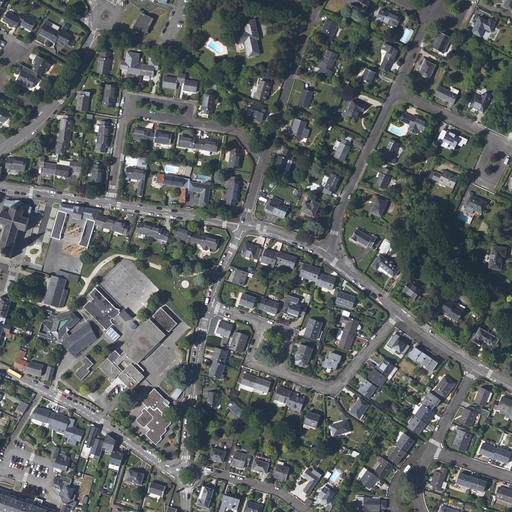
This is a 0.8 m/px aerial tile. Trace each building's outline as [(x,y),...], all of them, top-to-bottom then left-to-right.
[(346,0),(346,2),(360,8),(360,7),(366,10),(370,2),(365,0),(346,0)] [(511,0),(505,0),(503,7),(511,10),(511,0)] [(377,17),(382,20),(397,27),(401,17),(387,11),(386,12),(380,10),(377,17)] [(16,28),(19,23),(22,17),(19,15),(17,17),(8,12),(3,21),(9,24),(8,25),(12,27),(13,26),(16,28)] [(144,35),(153,18),(142,12),(133,29),(144,35)] [(19,23),(22,25),(22,26),(31,31),(36,22),(27,17),(28,16),(24,13),(22,17),(19,23)] [(481,37),(484,29),(488,21),(479,17),(472,32),(481,37)] [(324,26),(320,36),(331,41),(338,24),(327,19),(325,23),(328,24),(327,27),(324,26)] [(51,28),(53,24),(46,20),(39,33),(51,40),(51,41),(55,44),(56,41),(61,33),(57,31),(51,28)] [(67,20),(64,28),(68,30),(72,23),(67,20)] [(259,54),(256,41),(256,39),(255,35),(258,34),(255,20),(244,22),(246,32),(236,34),(237,44),(245,42),(248,57),(259,54)] [(56,41),(60,43),(62,41),(64,42),(68,44),(72,46),(75,41),(71,38),(72,36),(66,33),(67,32),(63,29),(61,33),(56,41)] [(434,44),(432,48),(443,53),(451,38),(439,32),(434,43),(435,44),(435,45),(434,44)] [(382,47),(388,49),(387,51),(384,58),(382,64),(389,67),(392,62),(394,62),(399,50),(384,43),(382,47)] [(320,62),(319,65),(321,66),(319,72),(330,77),(333,71),(330,71),(337,54),(328,50),(323,61),(322,63),(320,62)] [(108,75),(111,59),(110,59),(111,53),(102,51),(101,58),(100,57),(97,73),(108,75)] [(32,70),(41,75),(43,72),(45,73),(48,68),(49,68),(52,63),(37,55),(34,61),(36,62),(32,70)] [(142,64),(129,62),(130,57),(126,57),(125,65),(128,66),(127,73),(140,75),(142,64)] [(153,77),(154,69),(158,70),(159,62),(155,61),(156,60),(150,59),(148,60),(148,65),(142,64),(140,75),(153,77)] [(420,71),(419,74),(429,79),(436,65),(425,60),(420,71)] [(361,80),(371,84),(375,73),(366,68),(361,80)] [(177,79),(164,76),(163,87),(176,89),(177,82),(180,82),(182,74),(183,70),(179,69),(177,79)] [(17,81),(31,89),(37,78),(23,70),(17,81)] [(184,83),(183,90),(196,92),(197,82),(185,80),(186,75),(182,74),(180,82),(184,83)] [(268,88),(270,89),(271,84),(260,81),(256,93),(255,93),(253,98),(265,101),(266,95),(268,88)] [(112,108),(113,101),(115,102),(117,86),(106,84),(104,100),(104,106),(112,108)] [(434,95),(447,101),(448,100),(454,103),(457,95),(450,92),(438,86),(434,95)] [(298,105),(308,108),(313,92),(303,89),(298,105)] [(87,112),(89,96),(90,92),(81,91),(80,95),(79,94),(76,110),(87,112)] [(479,110),(483,112),(488,101),(491,100),(488,91),(484,93),(482,98),(475,95),(470,106),(479,110)] [(204,94),(201,110),(202,110),(202,113),(211,115),(212,111),(212,112),(215,96),(212,95),(207,94),(204,94)] [(346,114),(356,119),(360,110),(363,112),(365,106),(352,100),(346,114)] [(252,102),(251,104),(249,112),(248,112),(247,114),(247,115),(252,117),(253,116),(253,117),(257,118),(256,120),(261,122),(264,114),(266,114),(268,106),(261,104),(252,102)] [(0,120),(5,123),(9,125),(11,120),(10,117),(9,116),(11,113),(6,109),(5,111),(2,109),(3,108),(0,106),(0,120)] [(71,130),(72,120),(72,116),(64,115),(63,119),(62,118),(60,129),(71,130)] [(403,122),(409,125),(408,126),(409,126),(407,130),(410,131),(410,133),(413,134),(414,133),(416,134),(418,130),(423,132),(428,122),(413,116),(413,117),(407,115),(403,122)] [(290,133),(289,137),(301,140),(302,137),(306,139),(309,130),(305,128),(307,122),(296,119),(293,128),(291,134),(290,133)] [(109,136),(110,126),(109,126),(109,122),(101,121),(100,124),(98,135),(109,136)] [(152,133),(148,132),(148,130),(133,128),(131,139),(147,141),(151,141),(152,133)] [(58,154),(67,155),(71,130),(60,129),(58,143),(57,142),(55,153),(58,154)] [(440,139),(448,143),(453,145),(457,135),(452,132),(452,133),(448,131),(445,129),(440,139)] [(154,142),(170,145),(171,134),(156,132),(156,133),(152,133),(151,141),(154,142)] [(96,145),(97,145),(96,151),(104,152),(105,146),(107,147),(109,136),(98,135),(96,145)] [(199,140),(195,139),(196,138),(180,135),(178,146),(194,149),(194,148),(197,149),(199,140)] [(201,149),(201,150),(210,151),(216,152),(218,141),(203,139),(203,141),(199,140),(197,149),(201,149)] [(337,151),(334,157),(344,161),(350,147),(349,146),(350,143),(343,139),(341,142),(341,143),(337,151)] [(382,158),(394,164),(396,159),(393,158),(399,144),(390,139),(383,153),(384,154),(382,158)] [(239,169),(241,153),(239,153),(240,149),(232,148),(231,152),(230,152),(228,167),(239,169)] [(275,168),(285,171),(288,159),(289,159),(292,151),(285,148),(282,157),(279,156),(275,168)] [(57,165),(44,163),(45,157),(41,157),(39,165),(43,166),(42,173),(55,175),(57,165)] [(68,177),(69,170),(81,172),(83,158),(79,157),(78,162),(70,161),(70,162),(60,160),(60,162),(57,162),(57,165),(55,175),(68,177)] [(9,168),(9,169),(24,171),(26,160),(11,158),(10,159),(7,158),(5,168),(9,168)] [(101,185),(104,169),(102,169),(103,165),(94,164),(94,168),(93,167),(91,183),(101,185)] [(146,170),(131,167),(131,168),(127,167),(125,177),(129,177),(129,178),(145,180),(146,170)] [(375,185),(384,189),(390,177),(389,177),(392,171),(385,168),(382,173),(380,173),(375,185)] [(432,179),(453,188),(458,177),(444,170),(442,175),(435,172),(432,179)] [(181,186),(180,201),(186,202),(186,196),(186,187),(189,188),(190,181),(191,179),(159,173),(157,183),(181,186)] [(318,191),(330,196),(333,191),(334,191),(341,177),(331,173),(325,187),(322,186),(321,188),(320,188),(318,191)] [(239,192),(241,181),(238,181),(239,177),(231,176),(230,180),(228,190),(239,192)] [(211,184),(190,181),(189,188),(188,193),(194,194),(194,191),(201,193),(199,205),(208,207),(211,184)] [(226,201),(227,201),(226,204),(235,206),(235,202),(237,202),(239,192),(228,190),(226,201)] [(465,206),(470,194),(472,195),(473,193),(469,191),(463,204),(465,206)] [(465,206),(475,211),(482,214),(487,202),(472,195),(470,194),(465,206)] [(266,209),(268,210),(267,212),(272,214),(273,212),(284,217),(288,208),(281,204),(282,201),(274,197),(272,200),(270,199),(266,209)] [(371,212),(381,217),(387,203),(377,198),(371,212)] [(3,211),(0,219),(0,223),(6,225),(4,232),(3,231),(3,232),(3,233),(2,239),(1,238),(1,240),(0,244),(0,254),(1,255),(0,255),(2,256),(2,255),(4,256),(6,256),(6,257),(7,257),(10,258),(11,257),(10,257),(12,251),(13,251),(13,250),(12,250),(14,243),(15,244),(15,243),(14,242),(16,236),(17,236),(17,235),(19,229),(25,231),(29,218),(28,218),(32,207),(28,206),(26,205),(22,203),(21,202),(20,201),(18,201),(16,201),(12,201),(11,201),(6,200),(3,211)] [(301,211),(314,217),(319,204),(312,201),(311,204),(305,202),(301,211)] [(59,240),(61,236),(60,236),(66,213),(72,215),(72,218),(79,220),(80,218),(87,220),(80,242),(79,242),(78,245),(87,248),(88,246),(94,225),(97,215),(99,209),(83,207),(82,210),(75,207),(75,206),(60,204),(51,237),(59,240)] [(465,206),(464,209),(474,214),(475,211),(465,206)] [(102,227),(112,231),(115,220),(105,217),(105,218),(97,215),(94,225),(102,227)] [(122,234),(122,233),(126,234),(128,226),(125,225),(125,223),(115,220),(112,231),(122,234)] [(152,226),(142,223),(142,224),(138,223),(136,232),(139,233),(149,236),(152,226)] [(44,243),(48,226),(45,225),(44,228),(39,227),(35,240),(44,243)] [(159,239),(160,239),(163,240),(165,232),(166,232),(162,230),(162,229),(152,226),(149,236),(159,239)] [(197,235),(192,233),(192,231),(177,227),(174,237),(189,241),(195,243),(197,235)] [(351,238),(356,241),(357,240),(367,246),(368,245),(371,247),(377,237),(374,235),(372,238),(357,229),(351,238)] [(201,244),(201,245),(202,245),(201,247),(202,249),(206,251),(209,249),(209,247),(216,249),(219,239),(204,235),(203,236),(197,235),(195,243),(201,244)] [(245,255),(250,257),(250,258),(254,259),(254,258),(258,260),(261,249),(258,248),(250,245),(250,244),(245,242),(241,255),(245,256),(245,255)] [(505,257),(506,248),(492,246),(489,268),(501,270),(503,256),(505,257)] [(269,251),(265,249),(261,262),(274,266),(274,265),(278,255),(269,252),(269,251)] [(276,266),(277,263),(293,268),(297,258),(289,255),(289,256),(279,253),(278,254),(278,255),(274,265),(276,266)] [(387,261),(380,255),(372,265),(376,269),(379,266),(393,277),(399,270),(392,264),(387,261)] [(311,266),(299,262),(294,277),(299,278),(299,276),(316,282),(319,273),(320,271),(311,267),(311,266)] [(232,282),(243,286),(247,274),(248,272),(237,269),(232,282)] [(67,279),(68,280),(70,274),(58,270),(56,276),(67,279)] [(332,291),(336,281),(327,277),(327,276),(319,273),(316,282),(315,284),(332,291)] [(77,283),(79,277),(70,274),(68,280),(77,283)] [(45,302),(62,308),(63,307),(64,304),(63,303),(64,300),(65,300),(66,298),(65,296),(66,294),(67,293),(68,291),(67,289),(64,289),(67,279),(56,276),(53,275),(52,277),(45,302)] [(417,287),(410,282),(403,290),(414,299),(421,291),(417,287)] [(110,320),(113,318),(109,315),(114,310),(118,314),(120,312),(120,311),(120,309),(116,308),(96,288),(89,294),(93,299),(91,301),(90,300),(83,307),(98,321),(107,330),(114,323),(110,320)] [(352,308),(356,297),(339,292),(335,303),(352,308)] [(252,309),(256,298),(243,293),(239,304),(252,309)] [(0,322),(5,324),(6,320),(12,299),(11,299),(9,298),(1,296),(0,298),(0,322)] [(276,314),(280,304),(263,298),(259,308),(276,314)] [(444,314),(450,317),(451,316),(458,320),(464,311),(463,311),(454,305),(455,303),(448,299),(440,311),(445,313),(444,314)] [(291,316),(290,317),(294,318),(299,306),(295,304),(289,302),(285,301),(282,312),(291,316)] [(454,305),(463,311),(465,307),(456,302),(455,303),(454,305)] [(162,307),(154,316),(155,317),(152,321),(165,333),(168,330),(170,332),(178,323),(162,307)] [(56,344),(57,342),(60,343),(61,343),(61,341),(59,339),(67,332),(79,319),(72,311),(69,312),(62,314),(56,316),(52,314),(52,311),(46,309),(37,339),(56,344)] [(114,324),(119,324),(121,323),(124,322),(127,320),(130,319),(132,317),(128,312),(124,309),(120,312),(118,314),(114,310),(109,315),(113,318),(110,320),(114,323),(114,324)] [(346,324),(344,331),(355,335),(357,329),(358,324),(360,321),(349,317),(342,315),(340,321),(346,324)] [(317,339),(323,323),(310,318),(307,325),(309,326),(306,335),(317,339)] [(139,363),(145,357),(160,342),(167,335),(165,333),(152,321),(151,319),(122,347),(126,350),(139,363)] [(221,333),(221,334),(223,335),(229,337),(233,325),(220,321),(216,331),(221,333)] [(70,336),(67,332),(59,339),(61,341),(61,343),(63,343),(75,356),(81,350),(97,338),(89,322),(70,336)] [(11,325),(5,324),(3,331),(10,333),(12,326),(11,325)] [(473,340),(481,345),(483,341),(494,347),(499,339),(480,328),(473,340)] [(0,347),(3,348),(6,340),(1,339),(1,338),(2,333),(7,335),(10,336),(11,333),(10,333),(3,331),(1,330),(0,332),(0,347)] [(338,347),(349,351),(355,335),(344,331),(339,330),(336,337),(337,338),(341,340),(338,347)] [(244,343),(246,343),(248,336),(235,331),(230,348),(241,352),(244,343)] [(397,334),(390,343),(402,351),(408,342),(405,340),(404,341),(400,338),(401,337),(397,334)] [(146,358),(161,343),(160,342),(145,357),(146,358)] [(307,361),(308,362),(313,348),(301,344),(296,357),(297,357),(307,361)] [(214,361),(224,364),(225,361),(223,361),(225,355),(227,356),(228,351),(224,350),(216,347),(214,351),(216,351),(214,357),(213,356),(211,360),(214,361)] [(426,355),(415,347),(409,356),(415,361),(416,360),(421,363),(426,355)] [(14,366),(26,371),(29,363),(26,362),(23,360),(24,357),(26,352),(26,350),(24,348),(22,350),(21,350),(14,366)] [(129,386),(132,389),(145,376),(142,373),(132,363),(130,365),(124,371),(122,369),(121,370),(114,363),(121,355),(116,350),(100,367),(113,380),(119,373),(120,374),(119,376),(129,386)] [(121,355),(114,363),(121,370),(122,369),(118,365),(124,359),(130,365),(132,363),(142,373),(145,370),(139,363),(126,350),(121,355)] [(332,369),(332,367),(336,369),(338,363),(339,363),(342,356),(336,354),(331,352),(329,359),(326,358),(324,366),(331,369),(332,369)] [(426,367),(425,368),(432,372),(438,363),(426,355),(421,363),(426,367)] [(88,369),(89,367),(90,368),(94,364),(86,356),(81,360),(85,364),(84,365),(83,364),(74,374),(81,381),(90,371),(88,369)] [(295,361),(297,364),(304,366),(306,365),(307,361),(297,357),(295,361)] [(387,378),(395,366),(384,359),(382,362),(383,363),(377,371),(387,378)] [(44,365),(29,361),(29,363),(26,371),(26,372),(41,376),(44,365)] [(51,382),(56,363),(49,361),(45,380),(51,382)] [(220,379),(222,374),(225,365),(224,364),(214,361),(209,375),(220,379)] [(389,380),(398,368),(396,367),(395,366),(387,378),(389,380)] [(379,389),(387,378),(377,371),(376,370),(374,369),(372,372),(373,373),(370,377),(368,376),(366,380),(379,389)] [(257,377),(245,372),(241,383),(245,385),(244,388),(252,391),(252,390),(253,387),(257,377)] [(118,376),(111,383),(113,384),(106,391),(109,393),(118,384),(121,384),(126,389),(129,386),(119,376),(118,376)] [(449,389),(451,390),(455,384),(445,376),(434,390),(444,397),(449,389)] [(263,391),(268,393),(271,382),(257,377),(253,387),(263,391)] [(369,399),(375,390),(377,392),(379,389),(366,380),(364,383),(365,384),(363,387),(362,388),(361,387),(358,391),(369,399)] [(176,400),(184,389),(179,385),(170,396),(176,400)] [(138,386),(134,389),(138,394),(142,391),(138,386)] [(283,388),(279,386),(275,399),(288,404),(292,393),(283,389),(283,388)] [(485,405),(490,391),(480,387),(475,402),(485,405)] [(146,426),(150,429),(149,430),(146,433),(146,434),(146,435),(147,436),(156,445),(157,444),(160,442),(161,439),(161,438),(161,437),(166,432),(166,431),(166,430),(166,429),(170,424),(171,424),(171,423),(171,422),(171,421),(166,416),(171,411),(171,410),(171,409),(171,408),(168,405),(164,401),(166,400),(154,388),(148,394),(146,394),(145,395),(140,400),(148,408),(146,409),(145,408),(144,408),(142,410),(142,411),(142,412),(143,413),(137,419),(136,420),(137,421),(142,427),(143,428),(144,428),(145,427),(146,426)] [(209,396),(208,399),(207,406),(212,406),(217,406),(218,392),(208,391),(208,396),(209,396)] [(292,406),(292,407),(292,408),(301,411),(305,399),(296,396),(297,393),(292,391),(292,393),(288,404),(292,406)] [(423,404),(431,410),(435,405),(436,406),(441,400),(430,392),(421,403),(423,404)] [(506,398),(502,396),(497,409),(511,414),(511,410),(511,401),(505,399),(506,398)] [(359,419),(369,405),(360,398),(350,412),(359,419)] [(24,414),(29,405),(22,401),(16,410),(24,414)] [(240,418),(242,409),(235,403),(229,408),(240,418)] [(427,423),(427,424),(429,421),(428,420),(431,415),(433,416),(435,413),(431,410),(423,404),(420,408),(417,405),(412,412),(415,414),(415,415),(416,415),(427,423)] [(42,422),(47,424),(47,423),(50,424),(51,424),(54,414),(50,412),(51,411),(39,407),(38,409),(36,409),(30,418),(35,420),(42,422)] [(480,414),(465,408),(459,422),(473,428),(475,423),(477,424),(481,415),(488,418),(490,411),(482,408),(480,414)] [(315,429),(320,416),(309,411),(304,425),(315,429)] [(54,425),(54,426),(58,428),(66,430),(70,418),(58,414),(58,415),(54,414),(51,424),(54,425)] [(419,434),(427,423),(416,415),(413,419),(410,424),(408,426),(419,434)] [(80,441),(84,431),(73,427),(75,420),(70,418),(66,430),(65,434),(64,436),(69,438),(67,443),(75,445),(77,440),(80,441)] [(334,436),(350,431),(347,420),(331,425),(334,436)] [(90,451),(97,427),(91,423),(90,428),(91,428),(90,431),(88,430),(86,436),(87,436),(86,441),(84,440),(83,444),(84,445),(83,449),(90,451)] [(95,437),(104,443),(106,434),(98,428),(95,437)] [(452,446),(465,451),(471,435),(460,431),(457,440),(455,439),(452,446)] [(397,445),(406,452),(415,441),(404,433),(396,444),(397,445)] [(106,448),(106,450),(112,452),(114,448),(116,441),(116,440),(106,434),(103,447),(106,448)] [(497,448),(483,443),(479,453),(493,458),(497,448)] [(388,458),(397,464),(406,452),(397,445),(388,458)] [(52,458),(54,458),(56,459),(57,456),(59,452),(59,450),(60,448),(54,446),(50,457),(52,458)] [(496,460),(497,458),(507,463),(511,453),(497,447),(497,448),(493,458),(496,460)] [(120,466),(124,453),(117,451),(118,449),(114,448),(112,452),(109,463),(120,466)] [(223,463),(226,452),(213,448),(209,459),(223,463)] [(231,465),(243,468),(246,459),(251,460),(252,454),(248,453),(247,455),(235,451),(231,465)] [(62,458),(57,456),(56,460),(54,466),(58,468),(62,469),(61,470),(66,471),(67,469),(73,471),(74,467),(68,465),(71,458),(63,454),(62,458)] [(266,474),(270,459),(256,455),(252,470),(266,474)] [(384,477),(387,472),(388,473),(393,466),(384,459),(380,456),(378,460),(381,462),(375,471),(384,477)] [(274,477),(286,481),(290,468),(283,466),(278,464),(274,477)] [(433,486),(432,489),(440,491),(448,469),(441,466),(439,472),(435,471),(430,485),(433,486)] [(360,481),(370,489),(372,485),(371,485),(375,480),(376,481),(377,481),(379,479),(367,470),(364,468),(359,475),(362,478),(360,481)] [(308,469),(303,476),(310,481),(305,488),(305,489),(304,491),(308,494),(320,478),(322,476),(317,472),(318,472),(314,469),(312,472),(308,469)] [(141,485),(144,474),(128,470),(125,480),(141,485)] [(473,477),(460,473),(456,483),(470,487),(473,477)] [(61,490),(61,488),(64,481),(67,482),(70,483),(71,480),(71,479),(62,476),(61,476),(60,478),(55,476),(52,486),(61,490)] [(483,492),(486,481),(473,477),(470,487),(483,492)] [(76,493),(79,482),(74,481),(71,480),(70,483),(67,482),(65,490),(76,493)] [(162,496),(165,487),(151,482),(149,492),(162,496)] [(197,505),(208,508),(214,489),(205,486),(205,487),(201,500),(198,499),(197,505)] [(330,489),(325,486),(318,495),(323,498),(320,502),(325,505),(326,503),(332,507),(338,495),(330,489)] [(502,499),(508,501),(507,502),(508,502),(507,506),(511,507),(511,503),(511,502),(511,491),(506,490),(506,489),(499,486),(495,498),(502,500),(502,499)] [(0,510),(3,511),(54,511),(55,510),(48,507),(41,505),(43,500),(36,498),(35,500),(33,505),(29,503),(26,502),(27,500),(20,498),(19,500),(16,499),(16,496),(9,494),(9,496),(1,494),(3,489),(0,488),(0,510)] [(63,497),(74,500),(76,493),(65,490),(63,497)] [(221,511),(224,511),(226,506),(237,510),(240,499),(230,497),(231,494),(225,493),(220,511),(221,511)] [(370,499),(370,497),(365,497),(365,495),(359,495),(359,497),(358,497),(358,511),(369,511),(369,510),(380,510),(380,508),(386,508),(386,501),(380,501),(380,500),(370,499)] [(261,511),(263,506),(248,501),(243,511),(261,511)] [(69,511),(70,510),(72,510),(73,508),(71,507),(72,505),(63,503),(63,504),(60,511),(69,511)]
